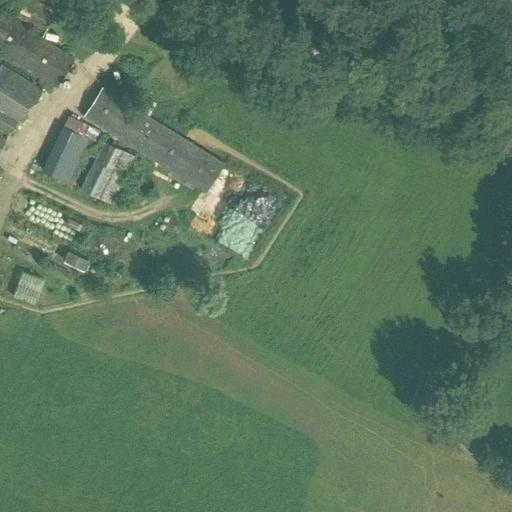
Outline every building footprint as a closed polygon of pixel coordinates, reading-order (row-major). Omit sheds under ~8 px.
[(44,30),(54,10),(33,0),(22,0),(15,17),(44,30)] [(54,86),(72,58),(0,10),(0,51),(3,53),(2,55),(37,77),(38,75),(54,86)] [(91,51),(99,35),(77,26),(70,42),(91,51)] [(21,124),(42,89),(0,63),(0,128),(9,133),(16,121),(21,124)] [(205,193),(223,163),(100,86),(82,115),(205,193)] [(83,136),(88,125),(67,115),(62,125),(60,124),(39,168),(67,182),(88,138),(83,136)] [(110,203),(133,156),(102,141),(79,188),(110,203)] [(27,271),(19,291),(41,299),(48,279),(27,271)]
